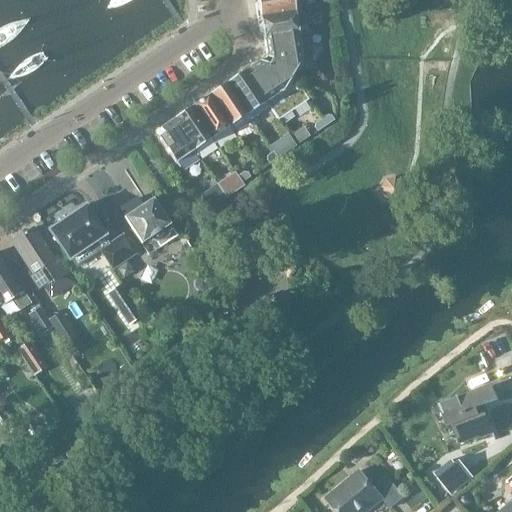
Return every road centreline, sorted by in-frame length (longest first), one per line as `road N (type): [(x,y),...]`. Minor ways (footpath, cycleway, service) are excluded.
road 1 (residential): [(0,224),(235,62),(236,9)]
road 2 (unclassified): [(0,169),(236,9)]
